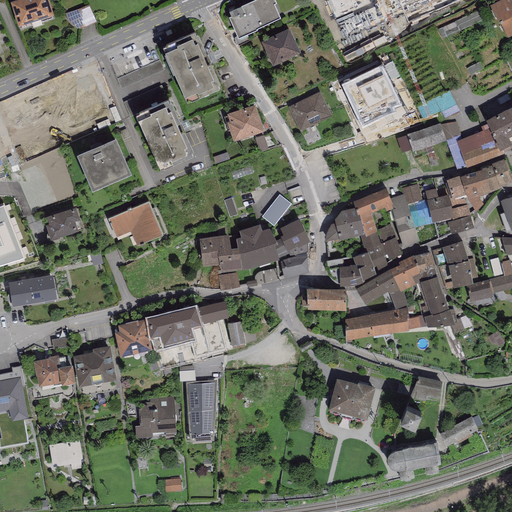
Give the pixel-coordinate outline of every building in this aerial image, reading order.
[(47,0),(25,0),(11,5),(19,29),(53,17),(47,0)] [(276,7),(272,0),(261,0),(229,15),(231,19),(229,20),(238,42),(257,33),(257,32),(280,22),(274,8),(276,7)] [(508,0),(505,0),(490,7),(500,27),(502,26),(508,39),(511,36),(511,0),(510,2),(508,0)] [(96,23),(89,5),(65,15),(67,20),(69,25),(73,27),(75,29),(79,29),(83,29),(96,23)] [(445,38),(474,25),(469,15),(440,28),(445,38)] [(289,31),(261,45),(272,69),(301,55),(289,31)] [(195,38),(163,53),(186,107),(190,106),(191,107),(219,94),(218,91),(220,90),(211,69),(209,70),(205,61),(207,60),(199,40),(196,41),(195,38)] [(483,68),(480,62),(467,69),(470,75),(483,68)] [(66,80),(52,86),(62,109),(100,93),(90,70),(76,76),(75,73),(65,78),(66,80)] [(409,93),(401,78),(389,85),(397,100),(409,93)] [(161,88),(124,103),(130,118),(135,116),(158,172),(159,171),(160,175),(164,174),(193,163),(191,158),(193,158),(184,137),(180,139),(177,130),(180,128),(172,108),(170,109),(168,106),(161,88)] [(320,93),(288,108),(300,133),(332,118),(320,93)] [(32,96),(10,106),(18,126),(41,116),(32,96)] [(511,130),(511,99),(486,114),(489,121),(500,143),(509,139),(511,137),(509,132),(511,130)] [(233,145),(264,135),(255,108),(225,118),(233,145)] [(442,124),(441,120),(407,130),(408,132),(412,146),(412,148),(446,136),(442,124)] [(456,120),(442,124),(446,136),(447,138),(461,133),(456,120)] [(483,128),(457,138),(467,164),(506,151),(511,146),(511,145),(509,139),(500,143),(489,121),(481,124),(483,128)] [(115,131),(77,148),(92,183),(131,167),(115,131)] [(412,146),(408,132),(397,136),(402,150),(407,148),(412,146)] [(492,161),(482,164),(489,188),(500,183),(511,176),(504,154),(491,159),(492,161)] [(460,171),(446,176),(452,194),(455,193),(466,190),(468,195),(476,210),(484,202),(478,192),(489,188),(482,164),(461,172),(460,171)] [(423,199),(418,182),(402,187),(404,193),(407,203),(423,199)] [(387,184),(370,190),(376,206),(385,203),(387,206),(393,204),(391,200),(392,200),(391,197),(387,184)] [(426,188),(428,198),(433,218),(451,213),(454,212),(449,194),(448,190),(438,193),(436,186),(426,188)] [(376,206),(370,190),(353,197),(355,204),(357,210),(360,209),(365,231),(366,232),(375,228),(377,228),(371,208),(376,206)] [(291,202),(279,192),(262,215),(274,224),(291,202)] [(511,192),(501,197),(511,227),(511,192)] [(407,203),(404,193),(391,197),(392,200),(391,200),(393,204),(404,244),(419,237),(415,226),(407,203)] [(452,194),(449,194),(454,212),(451,213),(452,218),(470,212),(467,201),(466,202),(464,196),(461,197),(460,194),(455,195),(455,193),(452,194)] [(0,236),(17,230),(7,205),(9,204),(6,194),(0,196),(0,236)] [(148,197),(108,215),(107,215),(116,235),(131,229),(137,243),(163,231),(148,197)] [(238,212),(232,197),(224,200),(229,216),(238,212)] [(433,218),(428,198),(423,199),(407,203),(415,226),(434,221),(433,218)] [(76,203),(46,212),(49,220),(46,220),(51,236),(78,227),(78,225),(80,225),(77,216),(80,215),(76,203)] [(357,210),(355,204),(341,207),(334,215),(331,220),(326,229),(325,237),(328,237),(328,242),(342,240),(341,237),(365,231),(360,209),(357,210)] [(474,224),(470,212),(452,218),(447,219),(451,231),(474,224)] [(300,214),(280,224),(283,230),(280,231),(282,236),(287,246),(297,241),(298,242),(310,236),(300,214)] [(259,220),(240,226),(241,232),(236,234),(238,241),(241,264),(259,260),(279,254),(275,239),(278,238),(270,224),(261,225),(259,220)] [(391,221),(377,228),(375,228),(385,252),(387,251),(389,257),(402,251),(391,221)] [(366,232),(361,234),(364,249),(368,248),(372,258),(376,270),(388,264),(384,252),(385,252),(375,228),(366,232)] [(229,230),(199,234),(203,261),(220,259),(221,267),(241,264),(238,241),(231,242),(229,230)] [(511,234),(501,234),(507,251),(511,251),(511,234)] [(282,236),(278,238),(275,239),(279,254),(289,250),(287,246),(282,236)] [(449,263),(448,260),(469,255),(462,237),(442,243),(443,246),(432,249),(438,266),(449,263)] [(372,258),(368,248),(364,249),(353,253),(355,260),(356,261),(359,263),(364,277),(376,270),(372,258)] [(430,248),(413,252),(419,269),(434,265),(435,264),(430,248)] [(307,252),(279,259),(284,276),(308,269),(307,252)] [(419,269),(413,252),(398,259),(399,261),(390,265),(400,286),(400,288),(416,281),(412,272),(419,269)] [(473,278),(469,255),(448,260),(449,263),(438,266),(446,288),(455,286),(453,282),(473,278)] [(342,256),(327,258),(327,266),(339,265),(340,282),(347,282),(352,282),(356,281),(360,280),(362,278),(364,277),(359,263),(356,261),(355,260),(350,260),(350,261),(344,262),(342,256)] [(511,271),(511,264),(510,258),(501,260),(504,273),(511,271)] [(400,286),(390,265),(356,285),(365,301),(388,288),(390,291),(400,286)] [(412,272),(416,281),(418,280),(421,279),(420,277),(437,272),(434,265),(419,269),(412,272)] [(278,278),(276,267),(260,270),(255,274),(256,282),(278,278)] [(53,269),(8,277),(13,305),(55,297),(55,294),(57,293),(53,269)] [(421,279),(418,280),(426,303),(422,304),(424,312),(432,310),(432,311),(448,305),(444,290),(443,290),(437,272),(420,277),(421,279)] [(511,272),(490,278),(493,289),(492,290),(492,292),(511,286),(511,272)] [(236,275),(221,277),(223,290),(238,287),(236,275)] [(490,278),(489,279),(488,277),(466,283),(471,299),(493,293),(492,292),(492,290),(493,289),(490,278)] [(308,283),(307,305),(346,303),(346,284),(308,283)] [(400,288),(400,286),(390,291),(395,306),(406,302),(400,288)] [(225,298),(198,305),(202,320),(229,313),(225,298)] [(450,304),(448,305),(432,311),(432,310),(424,312),(424,314),(428,323),(455,319),(450,304)] [(405,305),(345,316),(346,337),(409,327),(409,325),(408,316),(405,305)] [(196,307),(150,319),(153,333),(165,330),(167,338),(192,332),(190,324),(200,322),(196,307)] [(409,325),(420,325),(419,314),(408,316),(409,325)] [(428,323),(424,314),(419,314),(420,325),(428,324),(428,323)] [(145,320),(120,326),(122,332),(118,333),(123,353),(151,347),(145,320)] [(241,320),(229,322),(233,342),(245,340),(241,320)] [(95,353),(77,357),(82,383),(114,377),(109,347),(95,350),(95,353)] [(63,355),(35,360),(40,384),(75,377),(72,364),(65,365),(63,355)] [(442,378),(403,368),(397,392),(436,402),(442,378)] [(182,380),(197,379),(196,369),(181,370),(182,380)] [(375,386),(336,377),(329,408),(346,413),(368,418),(375,386)] [(20,378),(0,381),(0,408),(6,407),(8,417),(27,413),(20,378)] [(212,387),(188,388),(190,440),(215,439),(212,387)] [(414,415),(420,402),(406,396),(400,409),(414,415)] [(137,436),(175,433),(173,400),(158,401),(158,410),(140,411),(141,425),(136,426),(137,436)] [(478,426),(471,414),(441,431),(447,443),(478,426)] [(441,454),(439,439),(394,446),(390,450),(389,454),(390,459),(392,464),(397,466),(399,466),(401,476),(414,473),(412,464),(424,461),(426,470),(438,468),(436,460),(442,459),(441,454)] [(50,446),(53,464),(81,460),(78,441),(50,446)] [(178,481),(165,482),(165,491),(179,490),(178,481)]
